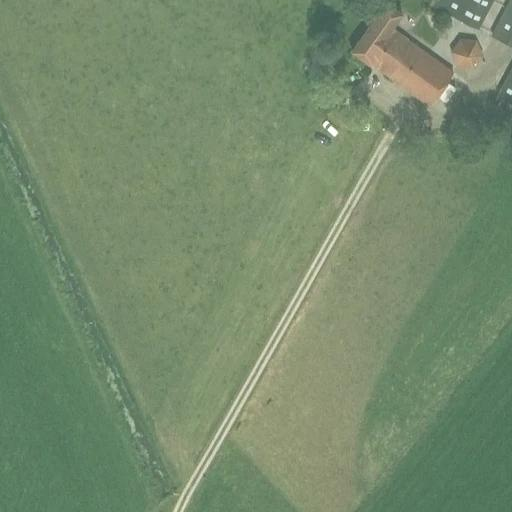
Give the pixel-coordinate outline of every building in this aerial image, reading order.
[(478,28),(492,0),(440,0),(437,6),(478,28)] [(511,45),(511,0),(510,0),(492,35),(511,45)] [(385,2),(350,51),(371,66),(372,65),(428,106),(452,73),(406,39),(391,28),(401,14),(385,2)] [(473,69),(483,55),(476,40),(459,39),(449,52),(456,68),(473,69)] [(511,101),(511,67),(498,94),(511,101)]
